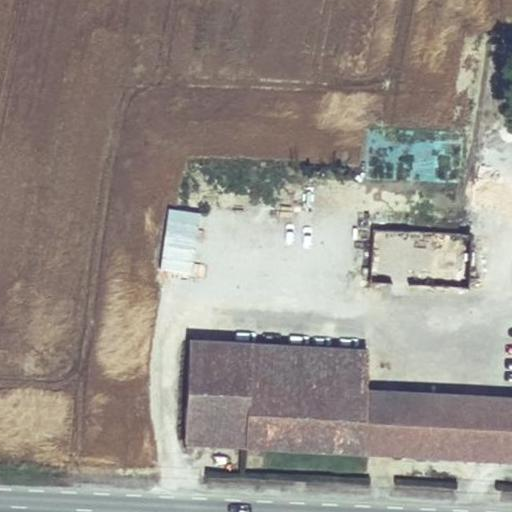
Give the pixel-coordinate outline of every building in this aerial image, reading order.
[(390,253),(418,254),(417,283),(466,285),(469,233),(391,230),(390,253)] [(367,348),(190,339),(184,444),(237,446),(241,384),(365,390),(367,348)] [(365,390),(241,384),(237,446),(362,453),(365,390)] [(392,392),(365,390),(362,453),(388,454),(392,392)] [(511,398),(392,392),(388,454),(511,460),(511,398)]
